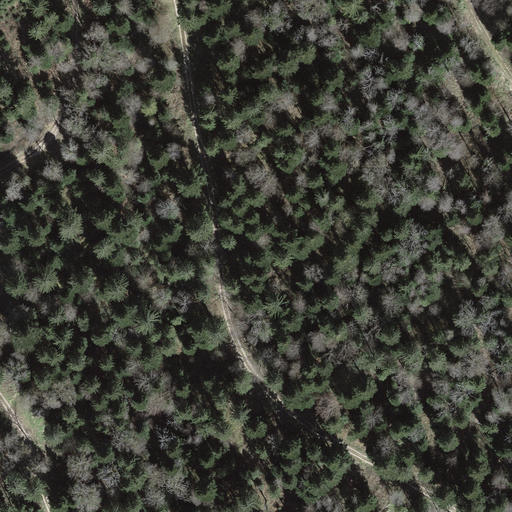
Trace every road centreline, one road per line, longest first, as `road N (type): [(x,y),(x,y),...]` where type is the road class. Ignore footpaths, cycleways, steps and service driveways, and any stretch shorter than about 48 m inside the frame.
road 1 (track): [(450,511),(267,392),(238,337),(215,241),(174,0)]
road 2 (track): [(76,0),(72,87),(59,126),(0,171)]
road 3 (track): [(0,394),(51,511)]
